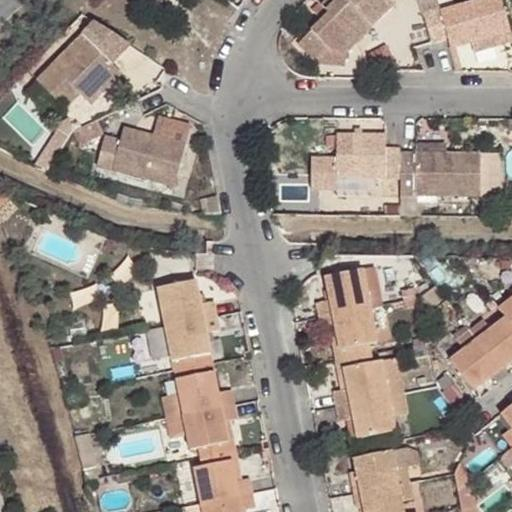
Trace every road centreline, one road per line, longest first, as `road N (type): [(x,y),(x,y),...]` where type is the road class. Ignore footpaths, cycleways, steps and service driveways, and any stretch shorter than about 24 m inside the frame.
road 1 (residential): [(233,104),(303,511)]
road 2 (residential): [(233,104),(511,101)]
